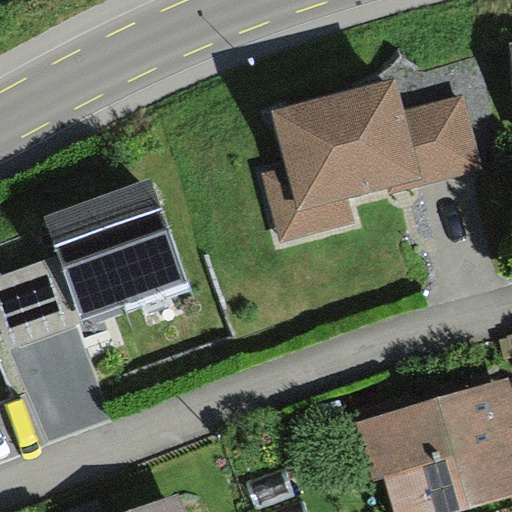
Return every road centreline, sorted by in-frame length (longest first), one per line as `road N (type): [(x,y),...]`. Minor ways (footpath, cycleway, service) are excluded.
road 1 (residential): [(511,307),(364,347),(0,488)]
road 2 (primary): [(0,129),(186,34),(275,0)]
